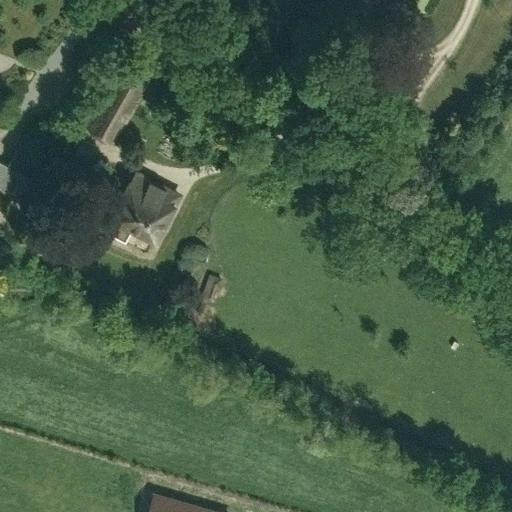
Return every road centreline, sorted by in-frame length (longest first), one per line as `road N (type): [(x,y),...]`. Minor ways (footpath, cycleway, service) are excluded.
road 1 (unclassified): [(511,276),(104,0)]
road 2 (track): [(370,182),(471,0)]
road 3 (track): [(359,0),(402,116)]
